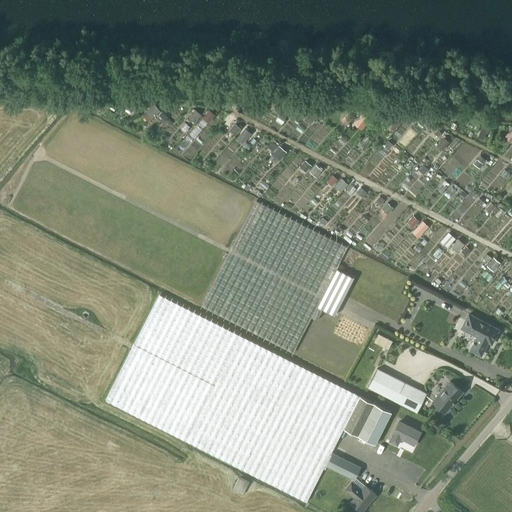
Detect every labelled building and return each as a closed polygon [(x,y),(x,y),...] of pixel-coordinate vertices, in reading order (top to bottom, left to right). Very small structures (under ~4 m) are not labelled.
[(161,110),(155,103),(141,116),(147,122),(161,110)] [(201,113),(196,108),(187,118),(193,123),(201,113)] [(216,114),(209,109),(202,117),(209,123),(216,114)] [(317,114),(311,110),(303,120),(309,125),(317,114)] [(352,116),(347,111),(339,121),(344,126),(352,116)] [(370,120),(361,113),(353,123),(361,130),(370,120)] [(400,121),(394,116),(386,126),(392,131),(400,121)] [(241,127),(236,122),(227,133),(233,137),(241,127)] [(252,133),(245,127),(235,139),(242,144),(252,133)] [(452,134),(446,129),(438,140),(443,144),(452,134)] [(311,165),(306,160),(300,167),(305,172),(311,165)] [(322,169),(316,164),(310,172),(316,177),(322,169)] [(349,181),(343,177),(335,187),(340,192),(349,181)] [(357,188),(352,184),(347,190),(351,194),(357,188)] [(354,276),(336,267),(347,246),(255,199),(201,304),(293,351),(311,316),(316,319),(322,307),(335,314),(354,276)] [(394,207),(387,201),(381,208),(388,214),(394,207)] [(420,219),(414,214),(407,223),(413,227),(420,219)] [(423,220),(412,231),(418,237),(429,225),(423,220)] [(500,262),(495,257),(487,266),(493,270),(500,262)] [(360,394),(160,293),(106,400),(307,500),(323,467),(325,468),(333,452),(332,451),(344,427),(360,394)] [(482,350),(483,349),(488,341),(491,343),(493,340),(492,339),(494,335),(495,336),(499,329),(468,313),(461,327),(462,327),(463,324),(474,329),(472,333),(477,335),(474,341),(473,340),(472,342),(473,343),(472,345),(472,346),(473,348),(473,349),(474,350),(475,351),(477,352),(478,352),(480,352),(481,351),(482,350)] [(377,367),(368,386),(417,411),(426,392),(377,367)] [(462,390),(450,381),(433,402),(445,411),(462,390)] [(360,394),(344,427),(359,435),(375,402),(360,394)] [(375,402),(359,435),(375,443),(391,410),(375,402)] [(333,452),(327,465),(355,478),(361,466),(333,452)] [(351,480),(345,487),(355,496),(351,501),(362,510),(376,493),(365,484),(361,489),(351,480)]
